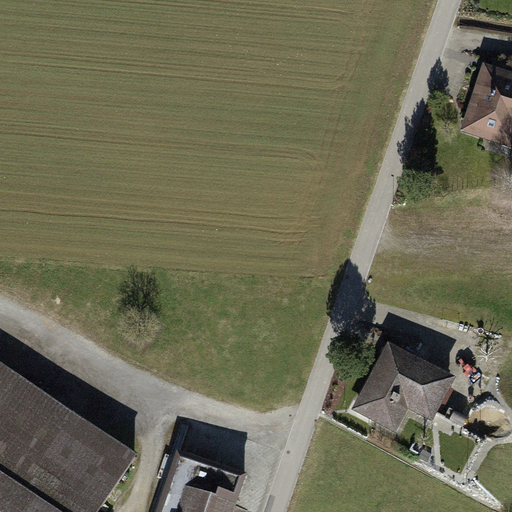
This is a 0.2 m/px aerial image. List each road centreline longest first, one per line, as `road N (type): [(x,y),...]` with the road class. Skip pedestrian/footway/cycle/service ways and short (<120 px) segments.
road 1 (track): [(449,0),(274,511)]
road 2 (track): [(0,313),(170,395),(299,439)]
